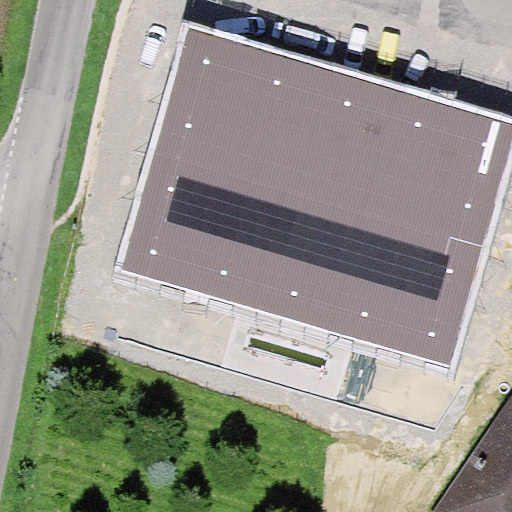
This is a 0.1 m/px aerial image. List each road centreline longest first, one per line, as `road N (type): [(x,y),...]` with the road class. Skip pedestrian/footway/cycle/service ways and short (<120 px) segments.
road 1 (tertiary): [(0,301),(51,0)]
road 2 (track): [(511,35),(371,0)]
